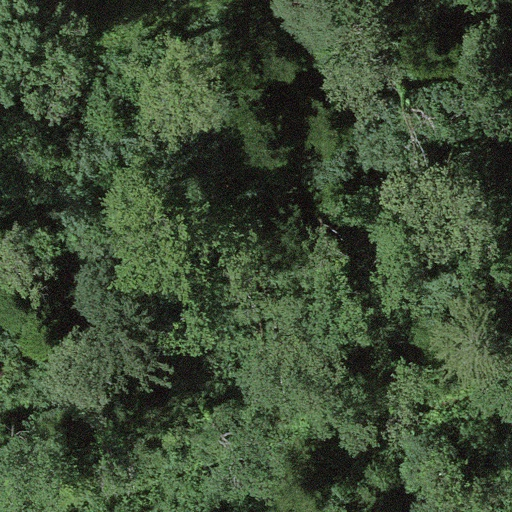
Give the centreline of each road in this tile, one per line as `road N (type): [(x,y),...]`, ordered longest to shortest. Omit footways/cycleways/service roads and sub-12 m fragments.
road 1 (track): [(511,389),(0,504)]
road 2 (track): [(0,63),(176,0)]
